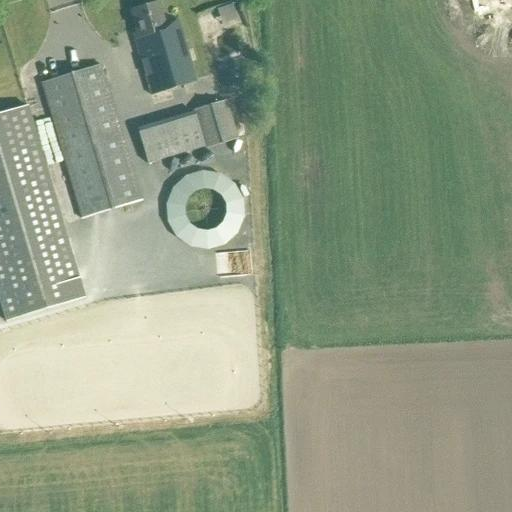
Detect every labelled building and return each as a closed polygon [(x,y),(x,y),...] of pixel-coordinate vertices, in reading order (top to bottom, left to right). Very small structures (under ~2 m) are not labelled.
[(222,5),(225,22),(242,19),(239,2),(222,5)] [(158,3),(130,12),(136,33),(133,35),(151,94),(195,80),(177,19),(164,23),(158,3)] [(100,67),(98,68),(41,85),(81,221),(140,203),(100,67)] [(226,102),(192,113),(204,150),(237,139),(226,102)] [(0,306),(5,323),(83,300),(27,108),(0,115),(0,306)] [(234,165),(166,182),(183,249),(250,232),(234,165)] [(232,252),(232,268),(251,269),(251,252),(232,252)]
